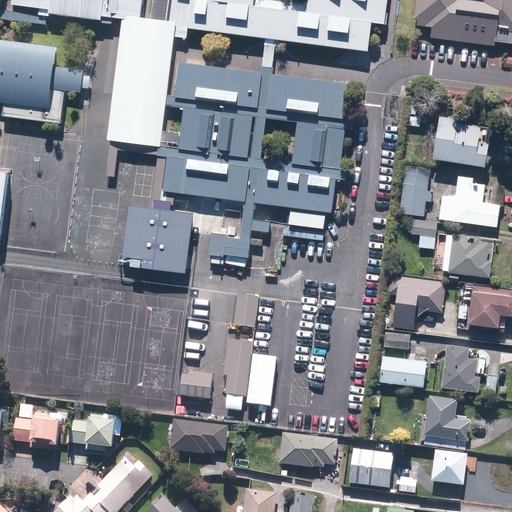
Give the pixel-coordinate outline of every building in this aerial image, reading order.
[(10,0),(10,6),(38,10),(38,14),(43,15),(46,15),(49,16),(49,14),(99,21),(99,24),(105,25),(110,26),(111,19),(118,20),(122,20),(140,22),(143,0),(10,0)] [(153,0),(151,19),(170,21),(172,0),(153,0)] [(187,28),(190,0),(172,0),(170,21),(168,36),(174,36),(186,38),(187,28)] [(190,0),(187,28),(265,38),(272,39),(276,40),(368,51),(371,22),(385,24),(385,18),(387,0),(190,0)] [(511,0),(416,0),(414,19),(418,19),(417,25),(432,27),(430,38),(456,41),(459,41),(462,42),(495,46),(495,42),(508,43),(511,44),(511,0)] [(46,22),(46,15),(43,15),(38,14),(0,9),(0,18),(24,22),(45,25),(46,22)] [(174,36),(176,22),(170,21),(151,19),(122,15),(122,20),(118,20),(107,140),(111,141),(160,147),(160,145),(165,106),(166,94),(174,36)] [(267,73),(272,73),(276,40),(272,39),(265,38),(261,72),(267,73)] [(0,39),(0,101),(3,102),(1,115),(62,123),(62,120),(66,91),(80,93),(81,88),(81,81),(82,75),(82,70),(80,70),(55,67),(57,46),(19,42),(0,39)] [(346,113),(350,83),(272,73),(267,73),(261,72),(178,62),(174,95),(166,94),(165,106),(184,108),(178,148),(167,147),(161,191),(174,193),(291,208),(289,224),(323,228),(325,211),(332,212),(336,180),(346,181),(348,163),(340,162),(344,128),(353,129),(354,114),(346,113)] [(88,89),(90,76),(82,75),(81,81),(81,88),(88,89)] [(488,126),(440,118),(433,158),(484,167),(486,155),(489,143),(485,142),(488,126)] [(171,202),(170,205),(173,205),(174,193),(161,191),(167,147),(160,145),(160,147),(111,141),(107,175),(114,176),(117,149),(157,154),(152,202),(153,202),(153,199),(171,202)] [(432,168),(407,165),(401,211),(426,214),(432,168)] [(0,246),(1,247),(10,173),(0,171),(0,246)] [(443,196),(440,219),(498,226),(501,203),(484,201),(487,178),(459,175),(456,197),(443,196)] [(129,206),(123,256),(144,258),(143,268),(185,273),(193,214),(170,211),(170,205),(171,202),(153,199),(153,202),(152,208),(129,206)] [(438,221),(411,218),(409,232),(436,236),(438,221)] [(321,233),(284,230),(284,239),(320,242),(321,233)] [(227,234),(212,232),(209,254),(223,256),(223,254),(248,258),(250,240),(227,237),(227,234)] [(454,232),(449,271),(491,275),(495,237),(454,232)] [(109,250),(81,246),(79,259),(107,263),(109,250)] [(447,281),(395,275),(389,326),(418,329),(420,310),(443,312),(447,281)] [(511,289),(474,284),(469,322),(500,326),(502,314),(511,314),(511,289)] [(259,297),(237,294),(233,325),(255,327),(259,297)] [(411,334),(387,331),(386,345),(410,348),(411,334)] [(253,342),(230,339),(224,396),(246,398),(251,353),(253,342)] [(448,343),(443,385),(480,390),(482,376),(477,375),(479,357),(470,356),(471,346),(448,343)] [(270,405),(276,356),(251,353),(246,398),(246,402),(270,405)] [(428,360),(385,355),(382,380),(424,386),(428,360)] [(184,375),(182,394),(212,398),(215,374),(195,372),(194,376),(184,375)] [(497,374),(488,374),(488,392),(497,392),(497,374)] [(458,400),(429,396),(423,435),(468,441),(471,420),(466,419),(466,417),(456,415),(458,400)] [(0,438),(1,439),(3,426),(8,426),(10,407),(0,406),(0,438)] [(65,417),(37,413),(36,420),(18,418),(15,439),(61,445),(65,417)] [(124,418),(92,415),(91,421),(73,419),(70,443),(121,448),(124,418)] [(228,425),(173,418),(169,449),(204,454),(204,452),(214,453),(215,449),(225,450),(228,425)] [(338,439),(284,433),(280,464),(335,470),(338,439)] [(393,453),(353,448),(349,482),(389,487),(393,453)] [(467,453),(435,450),(431,481),(464,485),(467,453)] [(111,511),(115,511),(153,474),(138,460),(133,465),(124,457),(97,485),(101,489),(94,496),(111,511)] [(416,479),(401,476),(399,490),(414,492),(416,479)] [(275,511),(278,492),(247,489),(244,511),(275,511)] [(110,511),(111,511),(94,496),(90,492),(83,499),(77,494),(73,497),(70,495),(53,511),(110,511)] [(313,511),(316,496),(294,492),(290,511),(313,511)] [(151,511),(199,511),(186,499),(178,507),(167,497),(151,511)] [(0,511),(8,511),(0,503),(0,511)]
